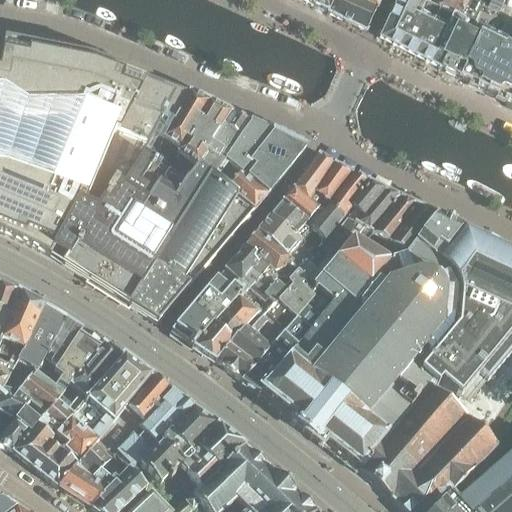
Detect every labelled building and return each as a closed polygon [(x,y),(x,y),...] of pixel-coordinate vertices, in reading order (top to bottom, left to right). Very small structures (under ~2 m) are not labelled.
[(314,0),(311,7),(326,14),(332,0),(314,0)] [(332,0),(326,14),(330,16),(329,18),(334,20),(335,19),(361,32),(367,30),(376,11),(352,0),(332,0)] [(380,0),(352,0),(376,11),(380,0)] [(480,33),(458,24),(447,18),(448,15),(414,0),(398,0),(389,20),(381,38),(383,43),(395,50),(395,49),(396,50),(428,66),(441,73),(441,72),(443,74),(444,77),(452,81),(455,80),(467,54),(469,55),(480,33)] [(414,0),(448,15),(447,18),(458,24),(468,1),(464,0),(414,0)] [(467,54),(455,80),(458,81),(498,100),(511,68),(511,0),(504,0),(500,10),(487,4),(485,8),(473,3),(468,1),(458,24),(480,33),(469,55),(467,54)] [(474,0),(473,3),(485,8),(487,4),(488,0),(474,0)] [(488,0),(487,4),(500,10),(504,0),(488,0)] [(139,130),(143,132),(139,143),(138,145),(139,145),(145,149),(140,158),(141,159),(141,160),(148,149),(158,154),(166,141),(189,98),(179,94),(165,89),(161,87),(155,85),(143,80),(92,60),(10,44),(4,43),(1,53),(0,60),(0,235),(13,241),(45,257),(46,258),(46,257),(48,255),(75,206),(81,209),(83,205),(98,213),(114,186),(113,185),(114,182),(112,182),(112,180),(109,179),(117,162),(118,161),(119,161),(122,163),(139,130)] [(511,68),(498,100),(511,106),(511,68)] [(192,136),(209,106),(189,98),(166,141),(180,148),(188,134),(192,136)] [(198,167),(230,117),(209,106),(192,136),(188,134),(180,148),(166,141),(158,154),(155,161),(188,183),(198,167)] [(239,144),(250,127),(230,117),(198,167),(214,181),(226,164),(239,144)] [(251,127),(239,144),(226,164),(242,178),(272,137),(251,127)] [(267,198),(300,157),(304,152),(299,150),(272,137),(242,178),(267,198)] [(253,214),(214,181),(198,167),(188,183),(155,161),(158,154),(148,149),(141,160),(121,191),(114,186),(113,187),(98,213),(83,205),(81,209),(75,206),(48,255),(46,257),(156,327),(217,256),(253,214)] [(308,205),(334,169),(318,159),(306,173),(292,193),(308,205)] [(267,198),(242,178),(226,164),(214,181),(253,214),(267,198)] [(351,179),(334,169),(308,205),(322,214),(351,179)] [(311,238),(302,249),(312,257),(320,248),(369,188),(367,187),(351,179),(322,214),(311,227),(305,234),(311,238)] [(396,201),(369,188),(320,248),(327,254),(329,255),(344,237),(356,243),(364,233),(368,236),(396,201)] [(292,193),(281,205),(311,227),(322,214),(308,205),(292,193)] [(386,245),(414,210),(399,203),(396,201),(368,236),(386,245)] [(281,205),(270,218),(302,241),(298,246),(302,249),(311,238),(305,234),(311,227),(281,205)] [(433,218),(414,210),(386,245),(402,255),(433,218)] [(257,233),(244,248),(254,257),(250,261),(255,265),(251,271),(259,278),(255,282),(265,290),(273,280),(281,287),(283,285),(286,288),(290,283),(287,281),(295,272),(306,280),(327,254),(320,248),(312,257),(302,249),(298,246),(302,241),(270,218),(257,233)] [(485,384),(511,352),(511,255),(496,248),(497,247),(493,245),(492,247),(482,242),(482,240),(479,239),(478,240),(464,233),(462,232),(461,231),(452,227),(435,219),(433,219),(402,255),(399,258),(390,262),(356,243),(344,237),(329,255),(327,254),(306,280),(318,290),(331,300),(327,305),(326,304),(288,354),(289,355),(261,391),(261,392),(261,393),(262,393),(272,401),(271,401),(273,403),(273,402),(282,410),(284,411),(294,419),(291,422),(289,424),(290,424),(289,425),(293,428),(294,428),(296,426),(295,425),(298,422),(299,423),(299,424),(298,425),(299,426),(299,427),(300,428),(301,428),(301,429),(302,429),(303,429),(304,428),(305,428),(305,427),(305,428),(307,429),(310,431),(314,434),(313,434),(315,436),(315,435),(316,436),(315,437),(315,438),(315,439),(316,440),(316,441),(317,441),(318,442),(319,442),(320,442),(321,442),(321,441),(322,441),(322,442),(320,445),(319,444),(317,446),(318,447),(317,448),(321,451),(322,450),(323,451),(325,448),(323,448),(326,444),(326,445),(327,444),(336,452),(338,454),(338,453),(347,460),(347,461),(349,462),(358,469),(360,471),(430,386),(432,388),(433,386),(435,387),(436,389),(437,388),(440,384),(459,399),(477,378),(485,384)] [(254,257),(244,248),(225,271),(237,283),(247,291),(255,282),(259,278),(251,271),(255,265),(250,261),(254,257)] [(227,294),(237,283),(225,271),(214,283),(227,294)] [(269,310),(249,335),(247,333),(237,344),(230,344),(213,365),(214,365),(239,383),(318,290),(306,280),(295,272),(287,281),(290,283),(286,288),(268,309),(269,310)] [(250,291),(268,309),(286,288),(283,285),(281,287),(273,280),(265,290),(255,282),(247,291),(213,331),(210,328),(192,350),(192,351),(194,352),(212,364),(213,365),(230,344),(237,344),(247,333),(245,331),(260,315),(256,311),(253,314),(240,301),(250,291)] [(227,294),(214,283),(170,336),(192,350),(210,328),(213,331),(247,291),(237,283),(227,294)] [(0,336),(16,296),(0,288),(0,336)] [(331,300),(318,290),(239,383),(242,385),(258,395),(289,355),(288,354),(326,304),(327,305),(331,300)] [(0,390),(41,310),(17,296),(16,296),(0,336),(0,390)] [(44,312),(41,310),(0,390),(0,395),(19,405),(32,378),(36,380),(43,365),(64,324),(44,312)] [(64,324),(43,365),(55,373),(80,333),(64,324)] [(0,441),(0,451),(13,456),(102,347),(80,333),(55,373),(43,365),(36,380),(32,378),(19,405),(12,420),(0,441)] [(102,347),(13,456),(40,478),(68,446),(56,437),(122,361),(102,347)] [(84,459),(151,383),(150,382),(122,361),(56,437),(68,446),(84,459)] [(151,383),(84,459),(76,469),(90,481),(99,473),(114,454),(116,456),(117,455),(115,453),(171,397),(151,383)] [(452,494),(497,448),(463,416),(461,415),(462,414),(454,407),(442,397),(442,396),(438,393),(430,386),(357,474),(360,476),(361,476),(392,501),(402,511),(433,511),(452,493),(452,494)] [(0,441),(12,420),(19,405),(0,395),(0,441)] [(190,411),(171,397),(115,453),(117,455),(116,456),(131,471),(137,465),(190,411)] [(176,469),(216,430),(201,418),(193,413),(192,412),(191,411),(190,411),(137,465),(159,487),(170,475),(176,469)] [(216,430),(176,469),(199,490),(242,450),(239,447),(228,438),(221,433),(216,430)] [(57,491),(76,469),(84,459),(68,446),(40,478),(56,490),(57,491)] [(273,475),(242,450),(199,490),(190,498),(183,504),(174,511),(312,511),(290,490),(282,484),(273,475)] [(511,511),(511,454),(506,460),(459,501),(452,493),(433,511),(511,511)] [(90,481),(76,469),(57,491),(89,511),(108,495),(106,493),(114,486),(99,473),(90,481)] [(108,495),(89,511),(123,511),(146,491),(127,472),(114,486),(106,493),(108,495)] [(166,511),(151,495),(134,511),(166,511)] [(0,511),(12,511),(15,510),(0,501),(0,511)]
